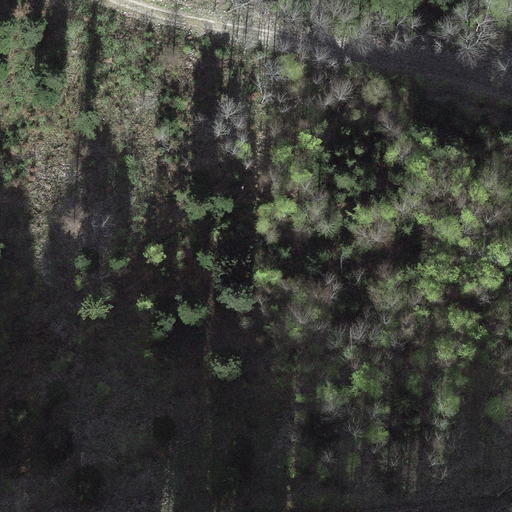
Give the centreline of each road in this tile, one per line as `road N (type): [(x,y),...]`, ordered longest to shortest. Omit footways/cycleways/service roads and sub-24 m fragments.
road 1 (track): [(124,0),(511,88)]
road 2 (track): [(511,498),(347,511)]
